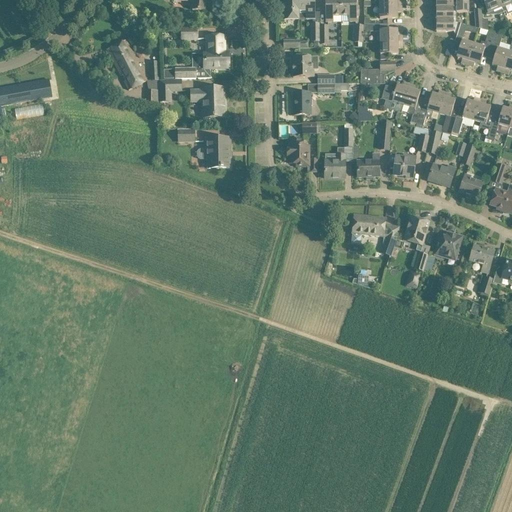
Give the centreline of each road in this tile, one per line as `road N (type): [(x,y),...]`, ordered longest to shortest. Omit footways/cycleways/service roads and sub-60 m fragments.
road 1 (residential): [(511,232),(447,202),(389,191),(286,189),(270,160),(272,0)]
road 2 (residential): [(511,87),(429,64),(419,42),(419,0)]
